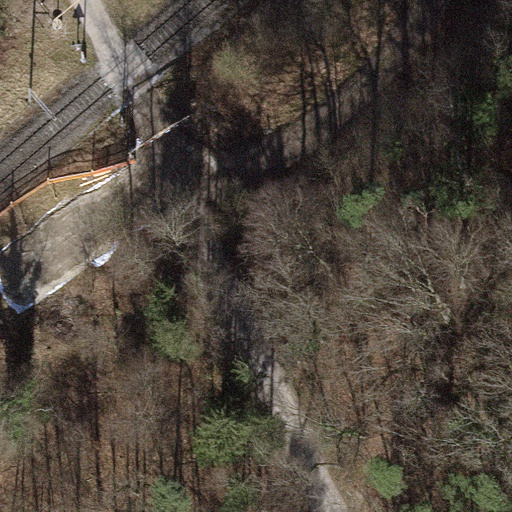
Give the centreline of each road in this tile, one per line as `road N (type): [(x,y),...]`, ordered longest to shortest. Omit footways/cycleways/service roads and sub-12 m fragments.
road 1 (track): [(87,0),(332,511)]
road 2 (track): [(171,168),(248,154),(314,124),(376,64),(425,0)]
